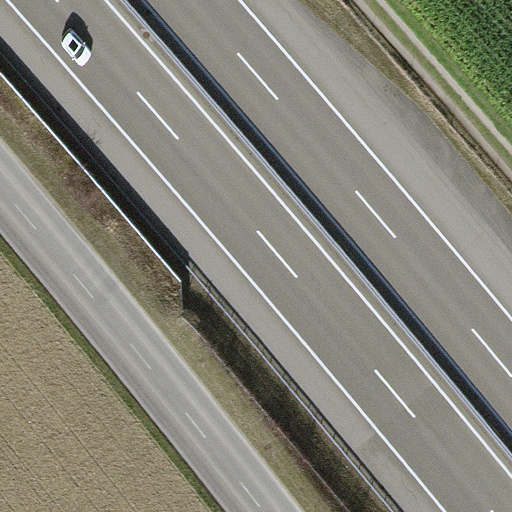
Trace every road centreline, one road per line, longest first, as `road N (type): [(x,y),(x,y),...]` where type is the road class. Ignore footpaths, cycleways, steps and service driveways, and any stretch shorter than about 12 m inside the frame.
road 1 (motorway): [(57,0),(493,511)]
road 2 (motorway): [(511,375),(192,0)]
road 3 (unclassified): [(260,511),(0,197)]
road 4 (track): [(511,167),(361,0)]
